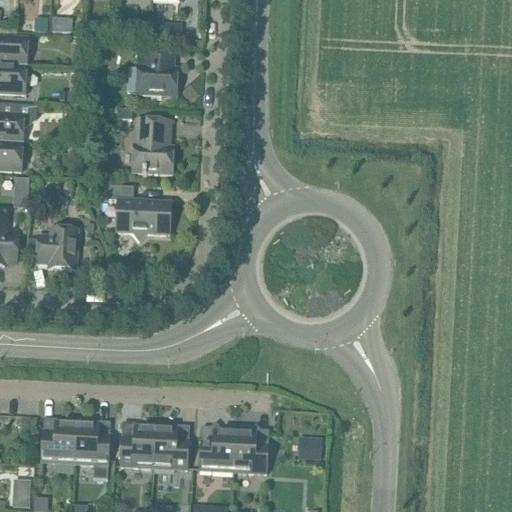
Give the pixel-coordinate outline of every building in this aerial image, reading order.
[(34,22),(33,34),(47,35),(47,23),(34,22)] [(51,23),(50,36),(69,37),(70,24),(51,23)] [(101,27),(101,37),(112,37),(113,28),(101,27)] [(123,27),(123,38),(126,38),(148,40),(148,28),(127,27),(123,27)] [(151,40),(168,41),(169,28),(151,27),(151,40)] [(0,39),(0,68),(25,70),(27,41),(0,39)] [(136,96),(136,98),(175,100),(177,72),(173,72),(174,60),(145,58),(138,58),(137,72),(136,96)] [(81,60),(71,60),(71,69),(81,69),(81,60)] [(0,97),(24,98),(25,70),(0,68),(0,97)] [(67,95),(67,108),(79,109),(80,95),(67,95)] [(83,98),(83,110),(96,110),(96,98),(83,98)] [(0,146),(22,147),(22,132),(36,123),(36,119),(36,110),(0,108),(0,146)] [(132,113),(117,113),(117,123),(131,124),(132,113)] [(169,150),(170,125),(135,123),(134,148),(133,148),(132,176),(171,179),(173,151),(169,150)] [(0,146),(0,174),(20,176),(22,147),(0,146)] [(64,179),(64,181),(77,182),(77,180),(78,155),(78,152),(65,151),(65,154),(64,179)] [(14,182),(13,192),(28,193),(29,183),(14,182)] [(145,238),(169,239),(171,206),(141,205),(135,204),(135,205),(131,204),(132,192),(110,191),(109,203),(117,203),(116,237),(132,238),(139,244),(145,238)] [(5,238),(6,230),(6,211),(0,210),(0,269),(4,270),(4,266),(16,267),(17,238),(5,238)] [(27,242),(26,259),(37,259),(36,268),(48,268),(48,272),(75,273),(78,234),(49,232),(49,240),(38,239),(38,243),(27,242)] [(36,435),(36,422),(20,421),(19,434),(36,435)] [(52,467),(74,468),(76,426),(55,424),(55,423),(44,422),(41,464),(53,465),(52,467)] [(76,426),(74,468),(92,470),(91,483),(106,484),(109,426),(97,425),(97,427),(76,426)] [(120,471),(153,473),(155,430),(134,429),(134,427),(123,427),(122,440),(121,440),(120,471)] [(155,430),(153,473),(186,474),(188,444),(187,444),(188,430),(176,430),(176,431),(155,430)] [(211,476),(232,477),(234,434),(213,433),(214,432),(202,431),(200,473),(211,473),(211,476)] [(234,434),(232,477),(265,479),(267,448),(266,448),(267,434),(255,434),(255,435),(234,434)] [(298,441),(297,463),(320,464),(321,442),(298,441)] [(33,501),(32,511),(47,511),(47,502),(33,501)]
